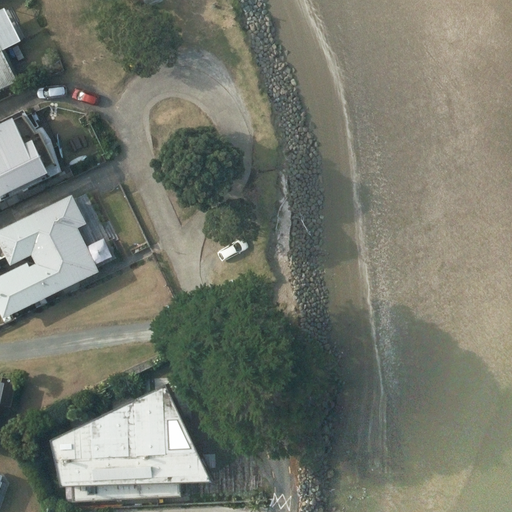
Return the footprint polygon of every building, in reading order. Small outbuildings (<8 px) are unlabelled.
[(0,95),(27,82),(0,24),(0,95)] [(35,110),(0,127),(0,209),(74,172),(54,127),(47,131),(35,110)] [(40,245),(48,264),(0,288),(0,292),(14,319),(110,271),(88,229),(97,224),(83,197),(11,233),(21,254),(40,245)] [(0,381),(0,447),(12,383),(0,381)] [(189,486),(230,485),(184,389),(71,444),(79,490),(79,503),(189,498),(189,486)]
